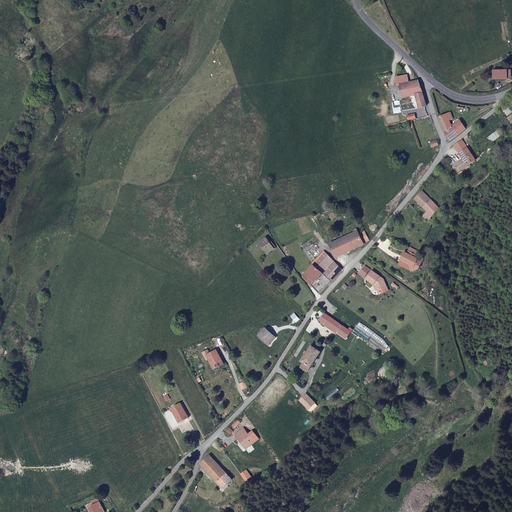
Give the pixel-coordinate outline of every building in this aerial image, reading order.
[(408,82),(407,74),(395,77),(396,87),(399,86),(399,85),(408,82)] [(427,104),(418,79),(408,82),(399,85),(399,86),(402,98),(415,94),(418,106),(427,104)] [(449,112),(438,118),(451,141),(469,128),(461,119),(453,125),(449,120),(453,118),(449,112)] [(462,164),(465,168),(477,160),(462,140),(454,145),(463,158),(460,160),(462,164)] [(428,212),(422,217),(428,223),(430,222),(432,224),(438,217),(434,213),(438,208),(421,191),(414,198),(428,212)] [(330,245),(336,258),(345,253),(364,244),(368,239),(363,231),(357,234),(355,231),(330,245)] [(274,247),(269,240),(267,241),(266,239),(259,244),(262,248),(263,247),(265,250),(264,251),(267,254),(273,250),(272,249),(274,247)] [(421,252),(410,247),(407,253),(404,251),(398,264),(411,271),(418,269),(423,258),(419,256),(421,252)] [(301,276),(319,293),(342,268),(324,251),(301,276)] [(372,271),(366,266),(360,274),(366,279),(372,271)] [(366,279),(373,283),(376,285),(377,290),(379,294),(388,291),(384,279),(372,271),(366,279)] [(336,334),(344,325),(327,312),(322,320),(335,330),(333,332),(336,334)] [(272,329),(266,335),(274,343),(280,339),(272,329)] [(322,353),(312,346),(308,351),(306,350),(304,353),(306,354),(302,360),(305,362),(301,368),(307,371),(312,365),(312,366),(322,353)] [(208,361),(211,359),(211,358),(213,357),(212,355),(210,351),(205,353),(208,361)] [(211,359),(217,370),(226,365),(219,351),(212,355),(213,357),(211,358),(211,359)] [(314,403),(306,394),(300,399),(308,408),(314,403)] [(171,410),(173,412),(181,407),(179,404),(171,410)] [(181,407),(173,412),(181,425),(190,419),(181,407)] [(246,445),(244,446),(246,447),(254,441),(243,427),(235,434),(241,441),(242,440),(246,445)] [(209,455),(200,466),(222,486),(231,477),(209,455)] [(103,511),(98,501),(91,504),(92,506),(87,509),(88,511),(103,511)]
